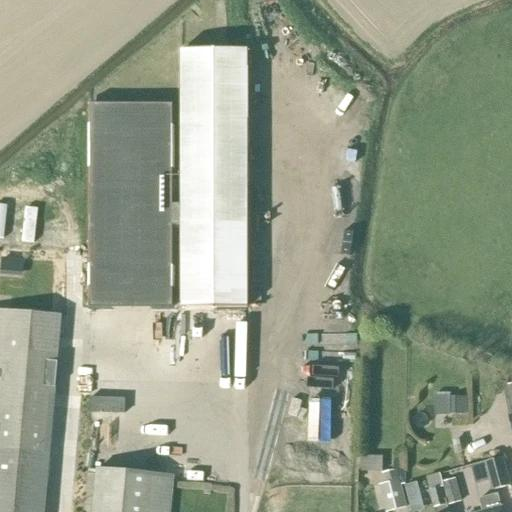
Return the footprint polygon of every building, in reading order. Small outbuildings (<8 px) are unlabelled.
[(172,181),(172,227),(181,227),(181,309),(246,308),(246,51),(181,51),(181,181),(172,181)] [(172,227),(172,181),(172,106),(89,106),(89,308),(172,308),(172,227)] [(60,316),(0,310),(0,511),(69,511),(79,398),(53,396),(60,316)] [(218,356),(219,326),(208,326),(207,338),(197,338),(197,356),(218,356)] [(464,397),(448,397),(448,414),(464,414),(464,397)] [(311,432),(312,407),(257,406),(257,431),(311,432)] [(376,471),(382,471),(382,457),(373,457),(373,467),(376,471)] [(509,487),(502,460),(484,464),(491,492),(509,487)] [(96,469),(91,511),(169,511),(173,477),(96,469)] [(395,511),(406,509),(396,471),(382,475),(385,485),(378,487),(384,511),(395,511)] [(423,502),(417,480),(402,485),(408,506),(423,502)] [(442,484),(447,507),(461,504),(456,481),(442,484)] [(444,507),(440,490),(428,492),(433,510),(444,507)] [(502,511),(501,508),(500,508),(496,494),(477,499),(480,511),(502,511)]
